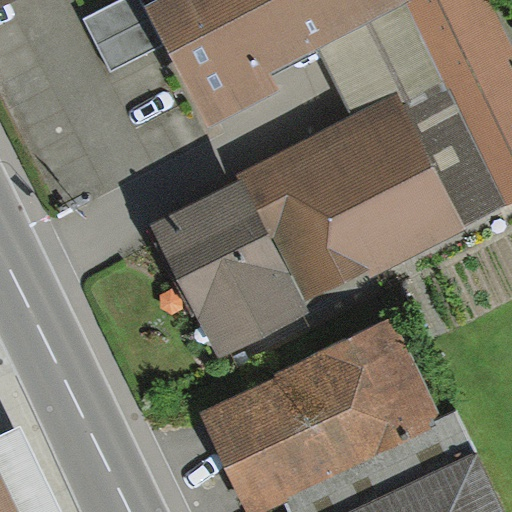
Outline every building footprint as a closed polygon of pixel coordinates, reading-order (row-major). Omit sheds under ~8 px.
[(145,0),(120,0),(86,18),(114,72),(168,43),(149,5),(145,0)] [(275,74),(323,48),(353,115),(236,175),(240,182),(270,241),(276,237),(306,300),(369,274),(372,279),(511,209),(511,58),(484,0),(159,0),(149,5),(168,43),(211,123),(281,87),(275,74)] [(240,182),(151,228),(218,360),(308,314),(270,241),(240,182)] [(394,316),(205,416),(248,511),(255,511),(284,499),(444,419),(394,316)] [(290,511),(510,511),(462,410),(444,419),(284,499),(290,511)] [(62,511),(20,425),(0,435),(0,469),(20,511),(62,511)] [(0,511),(20,511),(0,469),(0,511)]
